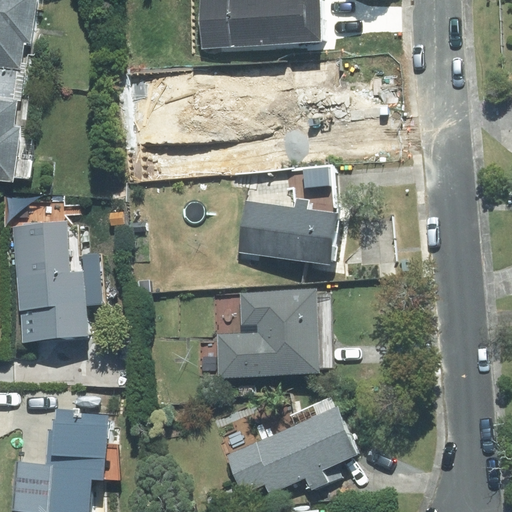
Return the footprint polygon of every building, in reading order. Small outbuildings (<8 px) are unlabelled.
[(0,0),(0,176),(42,180),(44,157),(31,156),(36,98),(28,97),(30,70),(37,71),(39,43),(48,44),(51,0),(0,0)] [(337,0),(211,0),(213,47),(339,44),(337,0)] [(356,75),(221,85),(228,149),(292,142),(291,130),(345,125),(345,120),(361,118),(356,75)] [(307,207),(256,203),(250,253),(350,264),(356,213),(324,209),(325,199),(309,197),(307,207)] [(84,217),(24,222),(35,344),(108,338),(102,272),(89,274),(84,217)] [(333,287),(246,289),(247,331),(227,332),(228,373),(335,370),(333,287)] [(377,454),(348,393),(302,413),(307,424),(238,454),(256,496),(275,487),(279,496),(316,480),(321,491),(343,481),(338,471),(377,454)] [(55,462),(21,459),(17,511),(108,511),(111,478),(125,479),(130,413),(69,409),(68,427),(57,426),(55,462)]
